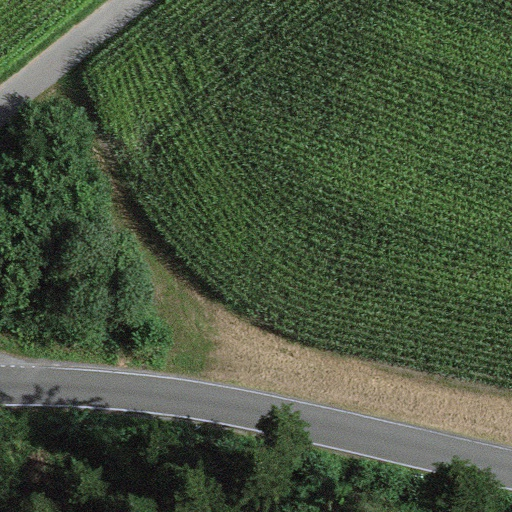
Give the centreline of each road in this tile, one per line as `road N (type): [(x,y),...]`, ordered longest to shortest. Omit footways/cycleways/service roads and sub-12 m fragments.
road 1 (unclassified): [(511,468),(235,400),(0,383)]
road 2 (residential): [(141,0),(0,106)]
